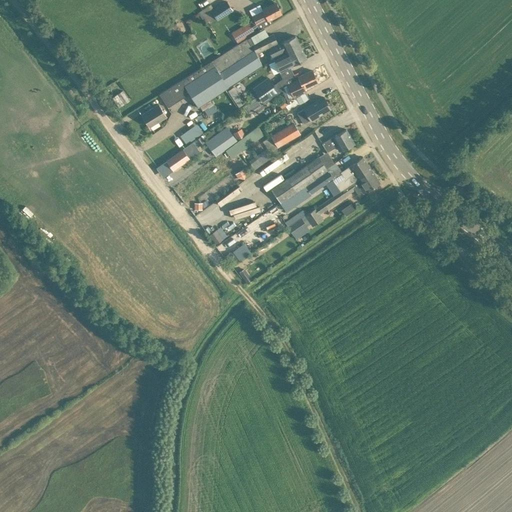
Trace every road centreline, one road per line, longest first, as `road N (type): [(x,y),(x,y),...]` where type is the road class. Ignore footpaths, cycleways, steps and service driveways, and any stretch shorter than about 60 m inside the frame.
road 1 (unclassified): [(226,273),(15,0)]
road 2 (tertiary): [(511,259),(396,157),(309,0)]
road 3 (track): [(226,273),(291,357),(359,511)]
